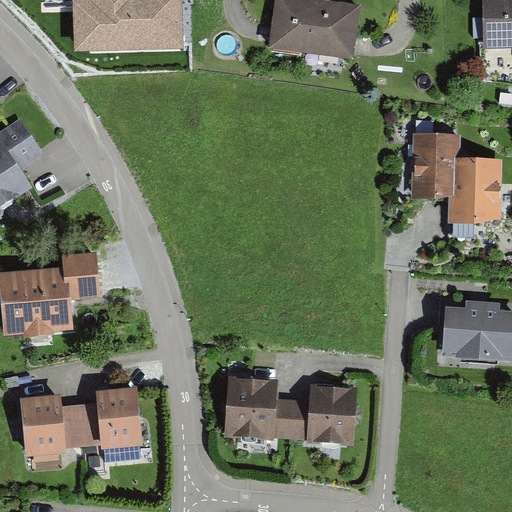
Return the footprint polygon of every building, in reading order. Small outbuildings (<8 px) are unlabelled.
[(73,0),(75,50),(184,47),(182,0),(73,0)] [(362,4),(327,0),(276,0),(270,47),(355,58),(362,4)] [(511,0),(482,0),(484,44),(480,44),(481,82),(511,85),(511,0)] [(20,168),(43,152),(21,119),(0,132),(0,221),(4,218),(0,211),(0,207),(32,187),(20,168)] [(462,134),(414,134),(413,199),(436,197),(450,195),(454,195),(455,157),(462,158),(462,134)] [(462,158),(455,157),(454,195),(450,195),(448,222),(475,222),(501,218),(503,159),(462,158)] [(64,266),(0,271),(0,287),(4,335),(74,329),(72,299),(102,297),(98,252),(63,254),(64,266)] [(467,308),(447,307),(443,357),(511,362),(511,311),(501,310),(501,303),(467,301),(467,308)] [(280,379),(228,377),(225,438),(275,440),(276,438),(293,439),(295,400),(279,399),(280,379)] [(358,388),(311,385),(310,401),(295,400),(293,439),(308,440),(308,442),(355,445),(358,388)] [(137,386),(96,390),(96,397),(80,398),(85,447),(102,445),(102,449),(143,445),(137,386)] [(61,394),(20,397),(26,456),(66,452),(65,449),(85,447),(80,398),(61,400),(61,394)]
